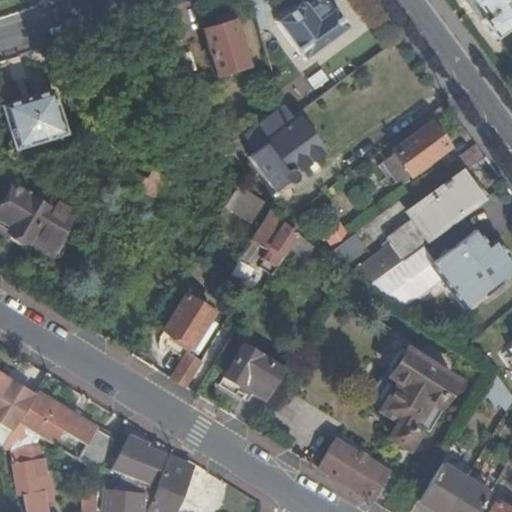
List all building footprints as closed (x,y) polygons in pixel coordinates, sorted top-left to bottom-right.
[(261,0),(244,0),(251,21),(259,18),(267,16),(261,0)] [(459,0),(494,45),(511,32),(511,20),(504,10),(508,6),(503,0),(459,0)] [(511,0),(503,0),(508,6),(504,10),(511,20),(511,0)] [(297,10),(272,29),(301,65),(341,34),(322,10),(310,7),(302,15),(297,10)] [(171,13),(157,17),(166,47),(180,42),(171,13)] [(139,23),(148,52),(166,47),(157,17),(139,23)] [(259,18),(251,21),(257,38),(264,35),(259,18)] [(229,27),(199,37),(213,83),(244,73),(229,27)] [(46,96),(0,111),(0,126),(9,156),(59,141),(46,96)] [(296,125),(292,127),(289,123),(280,110),(237,141),(250,159),(244,164),(270,197),(283,188),(288,190),(294,185),(294,178),(292,175),(319,155),(296,125)] [(427,132),(379,168),(393,186),(407,177),(442,151),(427,132)] [(210,142),(198,152),(202,164),(206,163),(219,154),(210,142)] [(119,172),(109,188),(146,211),(161,188),(145,177),(139,185),(119,172)] [(384,250),(352,273),(364,292),(476,210),(455,180),(404,218),(409,225),(382,245),(384,250)] [(233,186),(224,210),(246,218),(254,194),(233,186)] [(0,205),(0,233),(22,247),(23,246),(28,238),(48,249),(71,214),(46,200),(40,210),(0,187),(0,201),(2,203),(0,205)] [(279,229),(267,212),(241,255),(272,273),(281,258),(279,257),(291,238),(281,230),(279,229)] [(71,214),(48,249),(42,257),(55,265),(81,220),(71,214)] [(342,246),(333,234),(308,251),(320,261),(324,259),(342,246)] [(471,236),(426,269),(457,312),(511,274),(493,247),(483,253),(471,236)] [(28,238),(23,246),(42,257),(48,249),(28,238)] [(306,250),(293,239),(284,254),(298,263),(306,250)] [(349,241),(342,246),(324,259),(330,269),(333,271),(358,253),(349,241)] [(156,341),(180,357),(163,383),(181,394),(196,369),(182,360),(207,320),(181,303),(156,341)] [(507,376),(505,378),(511,386),(511,350),(497,361),(507,376)] [(250,397),(266,372),(238,352),(219,383),(236,394),(239,391),(250,397)] [(436,412),(433,410),(448,386),(395,354),(381,375),(396,384),(376,416),(392,426),(381,443),(406,459),(436,412)] [(493,407),(498,414),(510,404),(507,401),(492,380),(479,399),(488,411),(493,407)] [(0,383),(0,430),(9,436),(14,428),(22,415),(29,402),(0,383)] [(42,405),(32,398),(29,402),(22,415),(31,421),(42,405)] [(22,415),(14,428),(30,438),(48,449),(56,437),(79,451),(72,463),(92,475),(95,472),(102,460),(110,447),(42,405),(31,421),(22,415)] [(20,511),(41,511),(40,499),(36,500),(33,484),(44,483),(41,466),(39,466),(35,448),(23,450),(30,438),(14,428),(9,436),(4,444),(13,503),(19,503),(20,511)] [(140,451),(124,443),(113,465),(107,477),(139,490),(147,474),(150,475),(157,462),(138,454),(140,451)] [(329,447),(311,473),(375,511),(391,511),(403,493),(373,474),(329,447)] [(107,477),(113,465),(102,460),(95,472),(107,477)] [(469,511),(484,488),(440,461),(412,505),(424,511),(469,511)] [(163,463),(151,494),(143,511),(170,511),(185,472),(163,463)] [(44,483),(33,484),(36,500),(40,499),(47,498),(44,483)] [(143,504),(143,496),(99,495),(98,511),(136,511),(137,504),(143,504)] [(91,511),(92,499),(77,499),(77,511),(91,511)]
